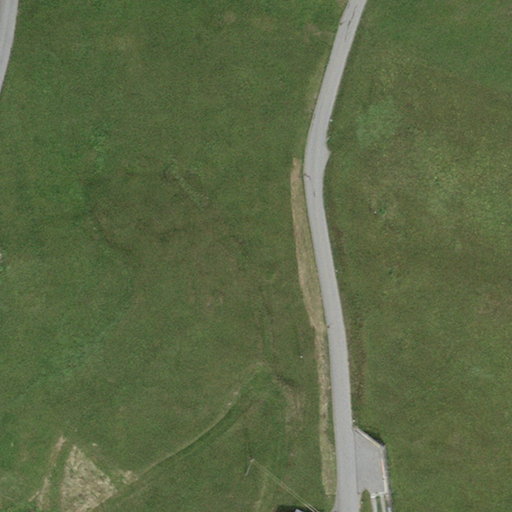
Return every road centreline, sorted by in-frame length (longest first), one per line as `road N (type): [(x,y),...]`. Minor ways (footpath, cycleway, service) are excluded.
road 1 (unclassified): [(346,511),(312,175),(323,101),(357,0)]
road 2 (track): [(92,511),(261,391),(282,416),(261,511)]
